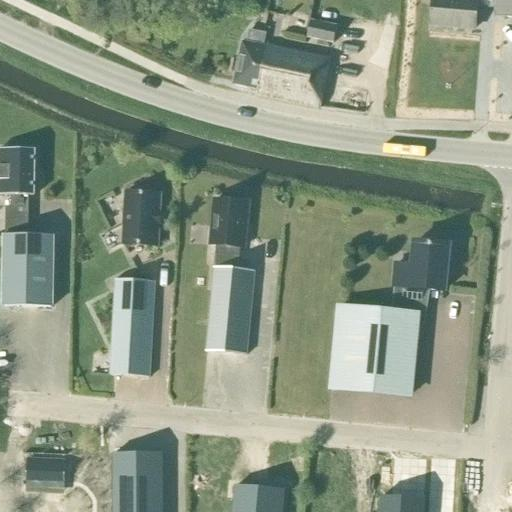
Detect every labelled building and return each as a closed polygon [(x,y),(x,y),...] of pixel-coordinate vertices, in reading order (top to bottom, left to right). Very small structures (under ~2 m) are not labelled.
[(431,0),(430,26),(474,29),(476,0),(470,0),(431,0)] [(511,0),(495,0),(495,16),(511,16),(511,0)] [(307,37),(331,42),(334,26),(311,22),(307,37)] [(256,95),(320,109),(330,58),(267,44),(267,48),(263,47),(265,34),(249,31),(246,43),(242,42),(233,85),(257,91),(256,95)] [(35,151),(0,150),(0,196),(11,197),(10,216),(28,216),(29,197),(34,197),(35,151)] [(131,194),(126,193),(123,246),(157,247),(160,195),(154,195),(154,190),(132,189),(131,194)] [(239,259),(240,249),(243,249),(247,203),(216,200),(213,229),(209,229),(208,246),(216,247),(215,257),(239,259)] [(53,237),(5,236),(4,308),(51,309),(53,237)] [(392,314),(339,309),(331,389),(410,397),(418,317),(424,318),(427,290),(444,292),(447,261),(450,262),(452,244),(434,242),(433,245),(415,243),(412,267),(396,265),(394,287),(392,314)] [(206,353),(246,357),(254,273),(214,269),(206,353)] [(155,283),(115,281),(110,377),(149,379),(155,283)] [(161,511),(162,455),(114,455),(113,511),(161,511)] [(65,463),(27,461),(26,479),(64,481),(65,463)] [(460,477),(457,499),(471,501),(474,479),(460,477)] [(235,487),(232,511),(282,511),(284,492),(235,487)] [(424,511),(425,501),(426,501),(426,500),(424,500),(424,501),(382,498),(380,498),(380,499),(381,499),(380,511),(424,511)]
